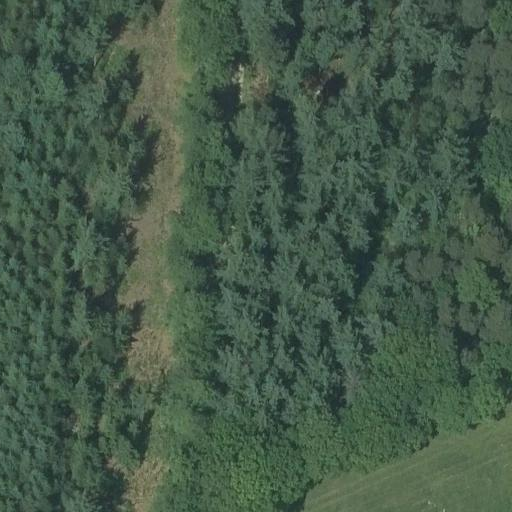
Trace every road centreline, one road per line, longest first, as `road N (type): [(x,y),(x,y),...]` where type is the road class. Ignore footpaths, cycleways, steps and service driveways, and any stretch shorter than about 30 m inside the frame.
road 1 (track): [(238,0),(210,511)]
road 2 (track): [(210,508),(511,381)]
